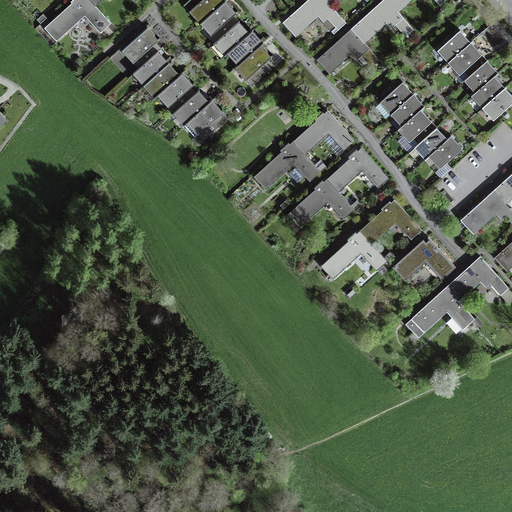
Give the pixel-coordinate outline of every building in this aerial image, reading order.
[(107,19),(95,5),(90,0),(71,0),(71,1),(72,3),(64,10),(44,28),(56,40),(85,14),(101,32),(111,23),(107,19)] [(192,8),(201,0),(189,0),(184,5),(189,11),(192,8)] [(203,20),(225,0),(201,0),(192,8),(203,20)] [(225,0),(203,20),(214,32),(211,34),(217,41),(239,21),(234,15),(237,12),(231,6),(225,0)] [(349,22),(332,4),(328,0),(304,0),(302,2),(283,19),(298,36),(323,13),(339,31),(349,22)] [(416,30),(400,11),(390,0),(383,0),(370,11),(352,27),(365,42),(388,23),(393,29),(398,25),(408,36),(416,30)] [(390,0),(400,11),(412,0),(436,0),(440,4),(444,0),(390,0)] [(43,13),(36,19),(40,23),(46,18),(43,13)] [(217,41),(211,46),(222,57),(230,50),(250,32),(244,26),(239,21),(217,41)] [(153,33),(147,27),(125,47),(135,59),(132,61),(138,68),(158,51),(160,49),(155,42),(158,40),(153,33)] [(381,60),(365,42),(352,27),(335,41),(317,57),(331,73),(353,54),(358,60),(363,56),(372,67),(381,60)] [(250,32),(230,50),(241,62),(260,44),(264,42),(258,36),(253,30),(250,32)] [(460,30),(438,49),(449,61),(471,42),(465,36),(460,30)] [(479,51),(471,42),(449,61),(460,74),(464,70),(469,76),(487,60),(479,51)] [(260,44),(241,62),(239,64),(249,76),(246,78),(252,85),(274,65),(268,59),(271,56),(266,50),(260,44)] [(76,51),(70,56),(74,60),(80,55),(76,51)] [(163,56),(158,51),(138,68),(136,70),(147,82),(169,63),(163,56)] [(492,65),(487,60),(469,76),(465,79),(476,91),(494,75),(498,72),(492,65)] [(169,63),(147,82),(157,94),(160,92),(179,75),(174,68),(169,63)] [(179,75),(160,92),(170,103),(168,106),(173,112),(176,110),(196,92),(191,86),(193,84),(187,78),(182,72),(179,75)] [(499,81),(494,75),(476,91),(472,95),(483,107),(504,87),(499,81)] [(402,82),(381,101),(392,113),(413,94),(408,88),(402,82)] [(511,95),(511,94),(504,87),(483,107),(494,119),(511,103),(511,95)] [(196,92),(176,110),(179,114),(173,120),(180,127),(187,121),(209,101),(204,95),(199,90),(196,92)] [(418,100),(413,94),(392,113),(402,125),(420,109),(424,106),(418,100)] [(209,101),(187,121),(204,140),(226,120),(220,114),(223,111),(217,105),(212,99),(209,101)] [(0,120),(8,112),(0,104),(0,120)] [(314,120),(293,139),(307,154),(324,139),(329,144),(335,138),(345,149),(356,139),(328,108),(314,120)] [(402,125),(399,128),(410,140),(414,137),(419,143),(436,127),(427,117),(420,109),(402,125)] [(511,128),(506,120),(492,131),(502,143),(511,134),(511,128)] [(419,143),(415,146),(426,158),(429,155),(447,139),(442,133),(436,127),(419,143)] [(447,139),(429,155),(440,167),(462,148),(457,142),(451,135),(447,139)] [(322,171),(307,154),(293,139),(280,151),(254,174),(268,190),(296,164),(311,181),(322,171)] [(348,159),(328,176),(341,191),(364,170),(378,187),(389,177),(362,146),(348,159)] [(511,173),(498,186),(511,201),(511,200),(511,173)] [(356,207),(341,191),(328,176),(313,189),(288,211),(301,226),(330,201),(344,217),(356,207)] [(511,202),(511,201),(498,186),(482,200),(462,217),(476,233),(499,213),(503,218),(507,214),(511,219),(511,202)] [(382,211),(361,229),(374,243),(398,222),(413,238),(424,229),(396,198),(382,211)] [(286,200),(280,205),(284,208),(290,203),(286,200)] [(390,261),(374,243),(361,229),(346,243),(322,264),(335,279),(362,254),(378,272),(390,261)] [(427,235),(392,266),(405,280),(428,259),(445,277),(456,267),(427,235)] [(320,237),(314,242),(317,246),(323,241),(320,237)] [(511,240),(495,255),(509,270),(511,267),(511,240)] [(466,269),(448,285),(461,300),(487,277),(502,294),(511,287),(483,255),(466,269)] [(496,297),(500,293),(491,282),(487,286),(496,297)] [(477,319),(461,300),(448,285),(431,300),(406,321),(420,337),(449,313),(464,330),(477,319)] [(354,289),(347,294),(351,298),(357,292),(354,289)]
